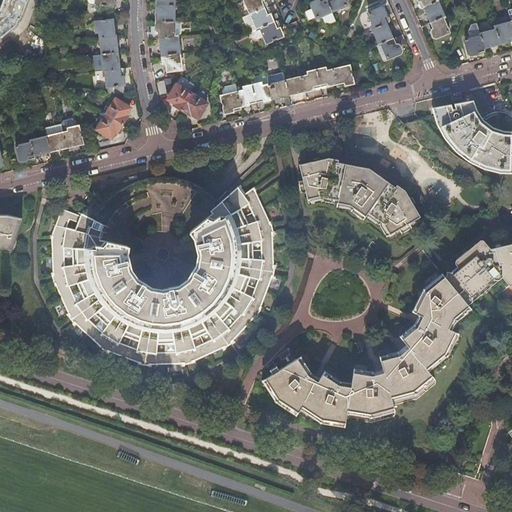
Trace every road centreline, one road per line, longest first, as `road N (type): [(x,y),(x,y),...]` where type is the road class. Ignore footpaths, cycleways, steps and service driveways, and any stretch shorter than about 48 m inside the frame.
road 1 (tertiary): [(464,511),(0,366)]
road 2 (tertiary): [(434,81),(158,146)]
road 3 (tertiary): [(158,146),(0,188)]
road 4 (residential): [(158,146),(136,0)]
